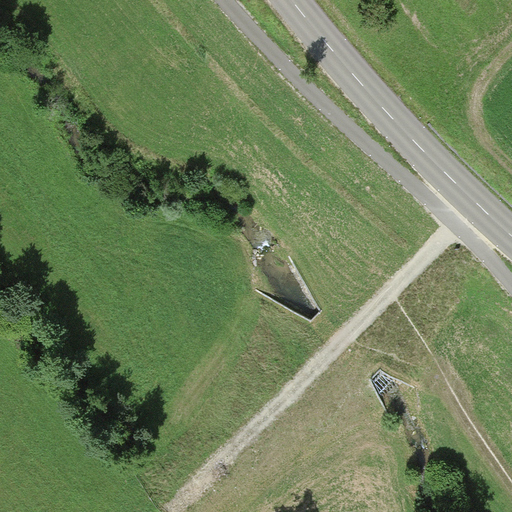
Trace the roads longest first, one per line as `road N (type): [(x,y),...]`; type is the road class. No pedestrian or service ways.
road 1 (track): [(222,0),(340,125),(458,227),(511,286)]
road 2 (tertiary): [(511,239),(467,200),(299,0)]
road 3 (track): [(511,52),(480,87),(477,122),(481,140),(511,169)]
